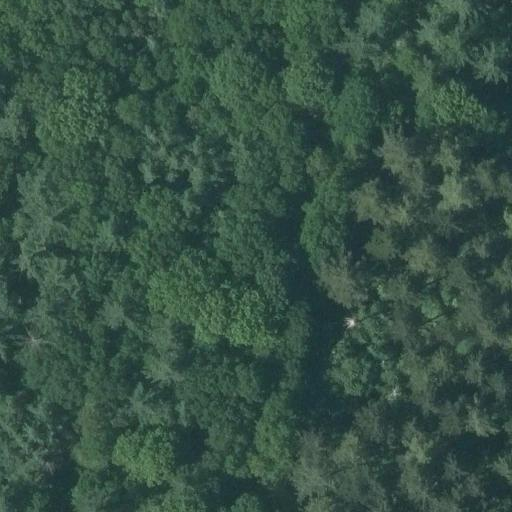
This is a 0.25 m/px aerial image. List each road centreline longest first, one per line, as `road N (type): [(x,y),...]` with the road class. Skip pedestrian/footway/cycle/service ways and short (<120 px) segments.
road 1 (track): [(344,109),(252,511)]
road 2 (track): [(511,133),(344,109),(364,0)]
